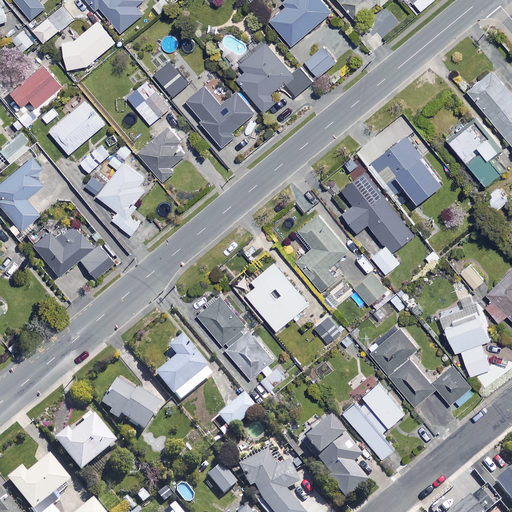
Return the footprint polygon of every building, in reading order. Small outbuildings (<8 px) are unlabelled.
[(14,0),(31,20),(46,8),(39,0),(14,0)] [(87,0),(95,10),(99,7),(120,32),(143,14),(136,6),(143,0),(87,0)] [(170,6),(165,0),(160,0),(151,8),(157,16),(170,6)] [(330,11),(320,0),(288,0),(268,18),(291,45),(330,11)] [(386,0),(338,0),(355,20),(378,1),(380,5),(386,0)] [(431,0),(414,0),(412,2),(419,11),(431,0)] [(59,31),(49,18),(34,30),(44,43),(59,31)] [(76,39),(61,41),(67,68),(95,62),(94,59),(116,41),(99,20),(76,39)] [(34,42),(24,30),(13,40),(23,52),(34,42)] [(293,75),(265,41),(239,63),(245,71),(236,78),(263,111),(276,101),(269,94),(293,75)] [(336,62),(323,47),(306,62),(318,77),(336,62)] [(189,84),(171,61),(155,74),(173,96),(189,84)] [(58,86),(40,65),(8,94),(19,106),(27,99),(34,107),(58,86)] [(312,82),(301,70),(286,83),(296,95),(312,82)] [(511,94),(492,70),(467,90),(511,146),(511,94)] [(150,81),(128,98),(148,124),(169,107),(150,81)] [(220,103),(205,85),(186,101),(202,119),(200,121),(222,147),(236,135),(233,131),(255,113),(236,90),(220,103)] [(106,123),(86,100),(50,130),(69,153),(106,123)] [(33,121),(26,112),(17,118),(24,127),(33,121)] [(496,148),(473,120),(448,140),(485,185),(500,172),(487,156),(496,148)] [(168,123),(135,149),(160,182),(194,155),(168,123)] [(28,148),(17,135),(0,149),(0,152),(9,163),(28,148)] [(441,182),(406,135),(368,163),(399,205),(412,195),(416,201),(441,182)] [(132,152),(123,144),(117,152),(126,160),(132,152)] [(110,154),(102,145),(94,151),(101,161),(110,154)] [(99,163),(90,154),(81,162),(89,172),(99,163)] [(144,177),(115,154),(109,162),(117,169),(106,184),(93,174),(85,185),(118,210),(112,218),(131,233),(139,223),(126,212),(145,189),(139,184),(144,177)] [(40,168),(29,155),(0,180),(0,206),(19,229),(37,213),(24,198),(41,184),(32,174),(40,168)] [(413,233),(354,159),(332,176),(353,203),(342,212),(357,231),(368,222),(391,251),(413,233)] [(511,200),(500,185),(482,199),(493,214),(511,200)] [(349,250),(318,213),(296,231),(310,249),(296,260),(321,290),(337,277),(328,267),(349,250)] [(28,237),(33,242),(31,244),(57,275),(77,258),(93,277),(112,262),(97,244),(93,248),(78,231),(68,239),(61,230),(54,236),(48,229),(45,232),(40,226),(28,237)] [(438,227),(429,235),(440,250),(450,242),(438,227)] [(266,250),(256,239),(243,250),(253,261),(266,250)] [(398,263),(385,246),(372,255),(386,273),(398,263)] [(441,254),(435,248),(426,257),(432,264),(441,254)] [(309,303),(274,261),(252,280),(256,285),(246,294),(276,330),(309,303)] [(472,262),(458,272),(472,290),(486,280),(472,262)] [(511,266),(485,292),(492,300),(485,306),(499,321),(507,313),(511,318),(511,266)] [(388,288),(373,271),(355,286),(370,303),(388,288)] [(332,304),(349,325),(370,308),(354,287),(332,304)] [(247,326),(222,295),(198,315),(223,345),(247,326)] [(460,301),(462,306),(440,316),(454,352),(460,349),(471,375),(490,367),(480,342),(489,339),(472,296),(460,301)] [(341,331),(327,315),(314,327),(328,342),(341,331)] [(400,326),(379,343),(376,340),(367,347),(414,404),(435,388),(409,356),(417,348),(400,326)] [(288,375),(249,329),(226,348),(256,385),(261,380),(269,390),(288,375)] [(348,331),(339,339),(346,346),(354,339),(348,331)] [(211,374),(180,336),(166,348),(174,357),(153,375),(176,403),(211,374)] [(432,380),(450,405),(456,401),(458,404),(474,392),(468,384),(470,383),(455,363),(432,380)] [(157,406),(114,380),(98,406),(142,432),(157,406)] [(360,406),(355,400),(343,410),(382,457),(394,447),(381,431),(404,412),(379,381),(362,394),(367,400),(360,406)] [(254,409),(243,395),(217,416),(229,430),(254,409)] [(78,472),(113,443),(88,413),(80,420),(82,423),(68,435),(65,430),(52,441),(78,472)] [(358,458),(325,419),(299,441),(328,476),(327,477),(344,498),(367,479),(352,462),(358,458)] [(285,462),(273,469),(262,449),(236,465),(249,486),(252,484),(268,511),(299,511),(286,489),(297,483),(285,462)] [(59,469),(48,455),(25,474),(20,467),(6,479),(31,510),(71,477),(62,466),(59,469)] [(174,462),(159,461),(158,474),(173,475),(174,462)] [(236,483),(221,465),(207,477),(221,495),(236,483)] [(511,466),(491,482),(510,507),(511,505),(511,466)] [(143,485),(133,495),(141,505),(152,495),(143,485)] [(461,498),(444,511),(485,511),(497,503),(484,487),(465,503),(461,498)] [(0,511),(16,511),(0,491),(0,511)] [(102,511),(92,499),(75,511),(102,511)] [(247,511),(238,501),(225,511),(247,511)]
